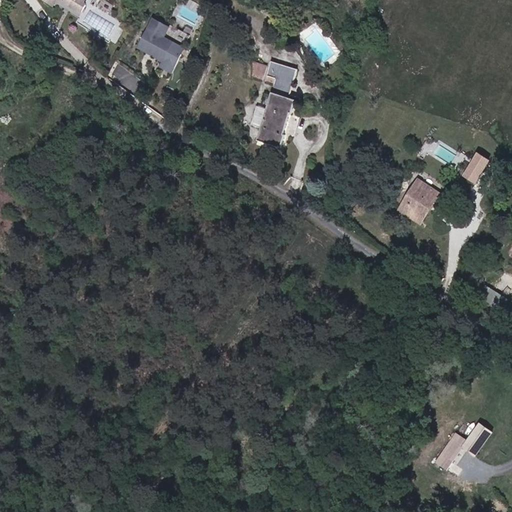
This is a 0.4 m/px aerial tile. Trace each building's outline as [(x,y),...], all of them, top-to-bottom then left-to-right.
[(47,0),(42,10),(50,15),(55,8),(85,25),(90,16),(87,15),(93,2),(90,0),(47,0)] [(151,16),(136,47),(162,60),(159,66),(171,72),(184,45),(165,36),(170,25),(151,16)] [(255,76),(268,77),(269,63),(256,62),(255,76)] [(150,97),(156,87),(119,65),(113,75),(150,97)] [(281,87),(262,147),(288,156),(292,142),(288,141),(295,120),(300,121),(303,108),(298,107),(305,79),(277,70),(273,84),(281,87)] [(463,177),(478,183),(488,157),(473,151),(463,177)] [(447,219),(456,207),(435,192),(415,221),(436,235),(442,227),(441,225),(446,218),(447,219)] [(447,470),(462,448),(475,457),(492,431),(477,421),(467,437),(457,431),(436,462),(447,470)] [(437,433),(423,423),(402,452),(416,462),(437,433)]
